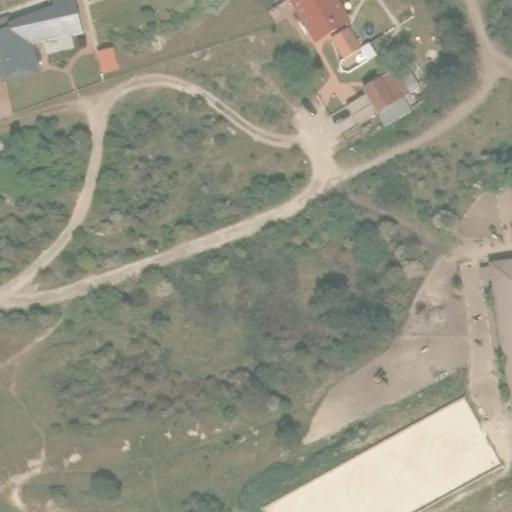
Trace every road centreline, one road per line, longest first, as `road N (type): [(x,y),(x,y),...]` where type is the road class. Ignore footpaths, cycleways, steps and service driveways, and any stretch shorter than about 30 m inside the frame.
road 1 (track): [(325,191),(469,254)]
road 2 (unknown): [(431,511),(508,468),(500,431)]
